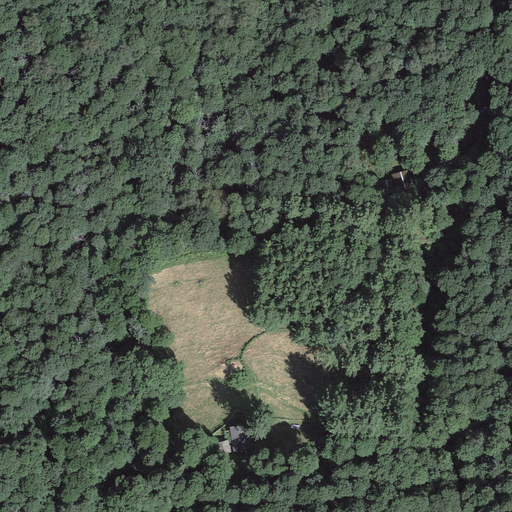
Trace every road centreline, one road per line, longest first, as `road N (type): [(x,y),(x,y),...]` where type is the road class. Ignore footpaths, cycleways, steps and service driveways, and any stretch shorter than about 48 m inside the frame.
road 1 (track): [(163,511),(214,477),(343,469),(408,447),(448,454),(481,420),(511,418)]
road 2 (track): [(440,450),(397,428),(243,416),(208,443)]
